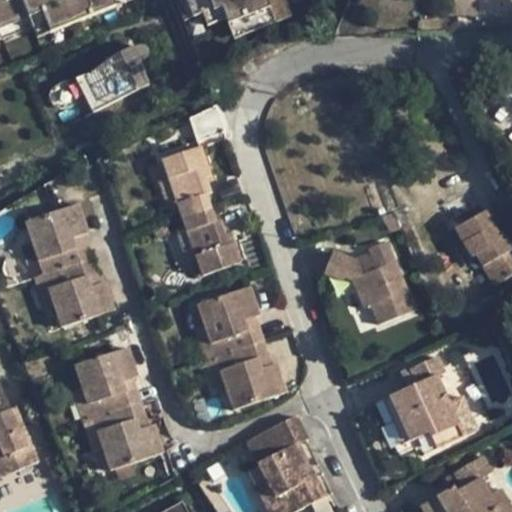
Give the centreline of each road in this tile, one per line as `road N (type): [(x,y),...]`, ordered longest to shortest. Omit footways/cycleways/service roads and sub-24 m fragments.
road 1 (residential): [(511,26),(472,42),(308,59),(247,99),(248,131),(330,413),(377,511)]
road 2 (unknown): [(436,46),(511,225)]
